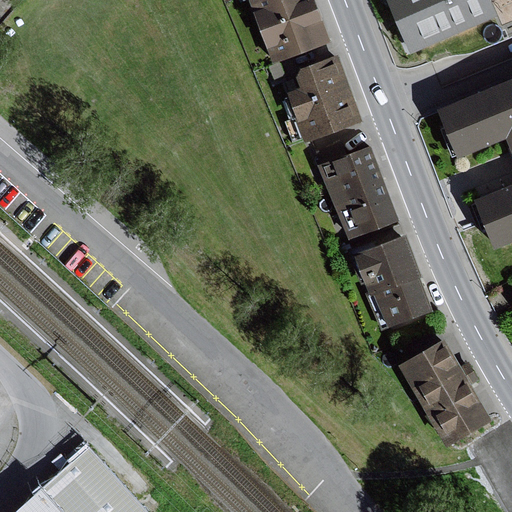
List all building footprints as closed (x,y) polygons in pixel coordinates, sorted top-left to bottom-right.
[(253,0),(276,60),(334,38),(320,0),(253,0)] [(389,0),(412,53),(499,17),(491,0),(389,0)] [(340,52),(305,64),(300,73),(303,82),(290,87),(307,138),(364,118),(340,52)] [(511,188),(476,202),(494,246),(511,238),(511,82),(440,111),(458,157),(506,139),(511,155),(511,188)] [(373,144),(321,164),(350,238),(403,218),(373,144)] [(377,292),(423,275),(408,232),(359,250),(375,293),(377,292)] [(423,275),(377,292),(390,325),(436,308),(423,275)] [(447,334),(402,361),(450,442),(495,415),(447,334)] [(140,511),(85,450),(13,511),(140,511)]
